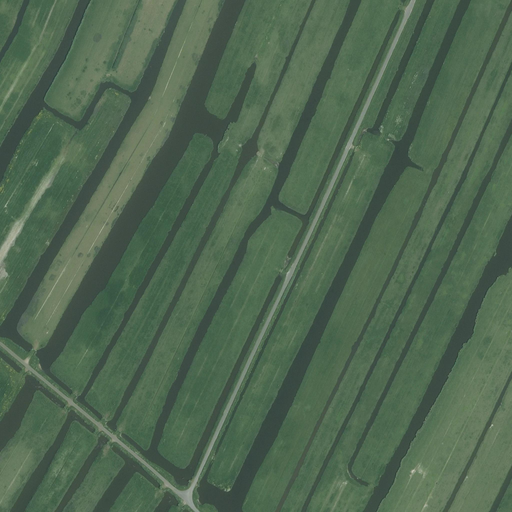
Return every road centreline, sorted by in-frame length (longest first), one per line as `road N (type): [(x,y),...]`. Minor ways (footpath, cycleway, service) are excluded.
road 1 (unclassified): [(187,501),(414,0)]
road 2 (unclassified): [(187,501),(0,342)]
